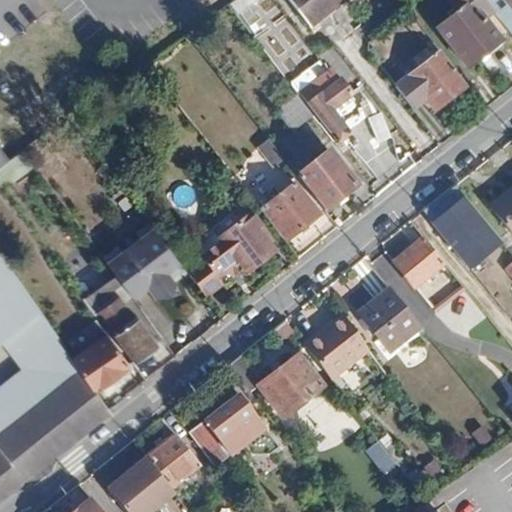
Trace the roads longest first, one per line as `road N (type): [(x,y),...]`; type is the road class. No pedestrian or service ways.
road 1 (residential): [(511,110),(9,511)]
road 2 (unknown): [(410,215),(511,334)]
